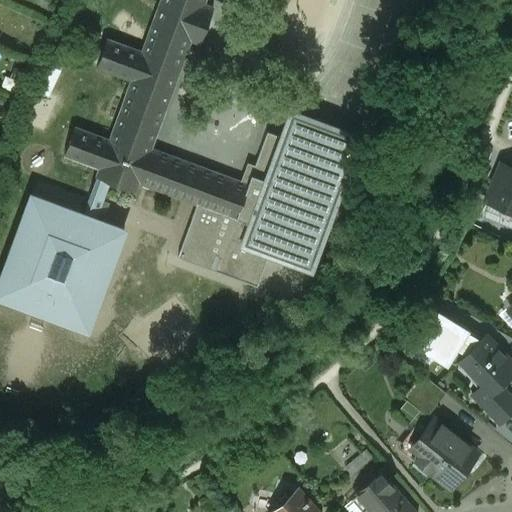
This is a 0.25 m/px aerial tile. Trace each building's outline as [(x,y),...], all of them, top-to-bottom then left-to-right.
[(161,0),(142,53),(107,40),(97,67),(132,80),(110,141),(74,127),(64,155),(99,168),(96,176),(97,177),(83,215),(31,196),(0,281),(0,297),(87,329),(123,230),(96,219),(110,181),(135,190),(138,182),(197,204),(235,218),(236,218),(249,185),(240,182),(225,176),(219,191),(156,168),(162,153),(150,148),(190,40),(200,43),(213,8),(203,5),(204,0),(161,0)] [(282,137),(267,132),(254,165),(247,162),(240,182),(249,185),(236,218),(235,218),(216,271),(257,286),(269,253),(310,268),(358,137),(291,112),(282,137)] [(225,176),(162,153),(156,168),(219,191),(225,176)] [(511,168),(502,164),(486,201),(511,211),(511,168)] [(235,218),(197,204),(177,256),(216,271),(235,218)] [(511,374),(511,364),(484,335),(459,360),(482,384),(472,394),(500,424),(511,412),(511,400),(499,387),(511,374)] [(445,393),(421,374),(403,398),(427,417),(445,393)] [(477,454),(432,419),(410,448),(419,455),(433,466),(429,472),(449,488),(477,454)] [(347,464),(354,475),(377,460),(370,449),(347,464)] [(433,466),(419,455),(411,465),(426,477),(429,472),(433,466)] [(374,479),(344,505),(349,511),(370,511),(368,508),(386,493),(374,479)] [(413,511),(392,487),(386,493),(368,508),(370,511),(413,511)] [(316,511),(297,491),(289,498),(286,494),(271,507),(275,511),(316,511)]
